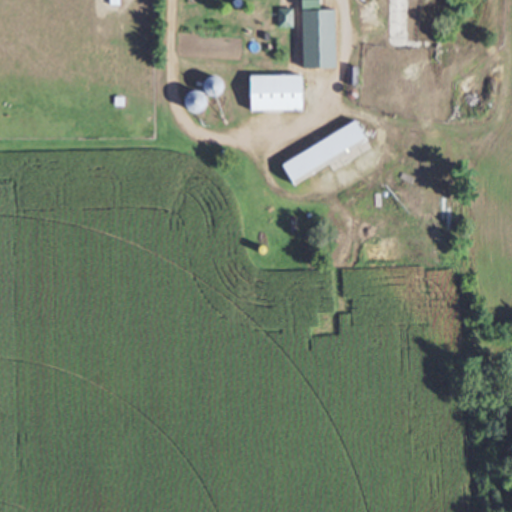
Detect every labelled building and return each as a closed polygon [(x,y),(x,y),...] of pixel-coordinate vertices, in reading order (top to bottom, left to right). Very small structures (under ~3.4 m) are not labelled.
[(318,64),(333,64),(333,26),(318,26),(318,64)] [(356,67),(346,67),(346,84),(356,84),(356,67)] [(303,110),(303,75),(248,75),(248,110),(303,110)] [(207,94),(190,91),(187,110),(203,113),(207,94)] [(281,162),(292,182),(368,140),(358,121),(281,162)]
